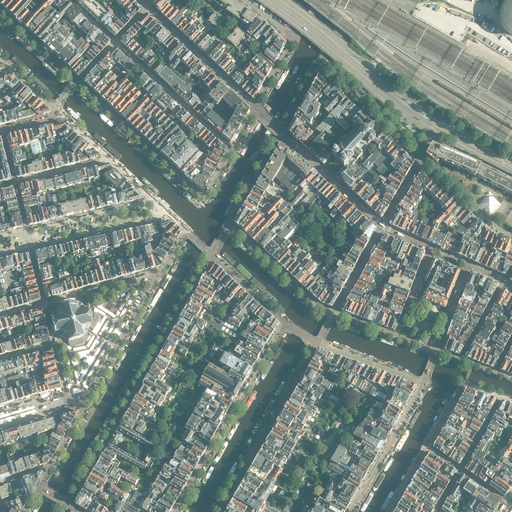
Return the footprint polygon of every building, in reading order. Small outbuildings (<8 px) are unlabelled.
[(8,11),(17,0),(10,0),(3,7),(8,11)] [(12,15),(23,3),(19,0),(17,0),(8,11),(12,15)] [(16,19),(29,4),(33,0),(25,0),(23,3),(12,15),(16,19)] [(37,16),(43,11),(45,12),(54,3),(51,1),(50,0),(46,0),(23,25),(28,30),(39,18),(37,16)] [(36,37),(56,15),(51,10),(55,6),(60,0),(55,0),(56,0),(54,3),(45,12),(39,18),(28,30),(32,33),(36,37)] [(34,9),(39,3),(36,0),(33,0),(29,4),(34,9)] [(60,11),(67,4),(63,0),(60,0),(55,6),(60,11)] [(107,13),(93,0),(83,0),(79,4),(80,5),(81,5),(82,6),(82,7),(84,9),(84,8),(86,10),(85,10),(87,12),(88,12),(89,13),(91,15),(93,16),(92,17),(94,19),(95,18),(96,20),(98,22),(99,22),(106,15),(107,13)] [(124,8),(131,1),(130,0),(114,0),(112,3),(121,12),(125,8),(124,8)] [(168,5),(172,0),(157,0),(153,5),(161,12),(168,5)] [(209,6),(203,2),(201,0),(197,0),(201,4),(207,8),(210,8),(209,6)] [(219,9),(225,0),(206,0),(211,3),(212,0),(213,0),(217,2),(214,5),(219,9)] [(231,18),(239,6),(240,5),(233,0),(225,0),(219,9),(220,12),(223,12),(225,9),(229,12),(227,14),(227,15),(228,18),(231,18)] [(140,10),(139,8),(131,1),(124,8),(125,8),(121,12),(120,13),(121,14),(124,16),(127,14),(127,13),(132,18),(140,10)] [(29,14),(34,9),(29,4),(16,19),(21,23),(29,14)] [(64,16),(71,8),(71,7),(67,4),(60,11),(56,15),(36,37),(40,41),(55,25),(61,18),(64,16)] [(241,31),(252,13),(249,11),(249,10),(248,10),(247,9),(245,8),(245,7),(241,4),(240,5),(239,6),(231,18),(236,21),(237,19),(239,20),(240,19),(241,20),(242,21),(240,23),(240,27),(238,29),(241,31)] [(168,19),(175,11),(168,5),(161,12),(164,16),(168,19)] [(172,23),(181,13),(179,11),(182,8),(179,6),(176,10),(175,11),(168,19),(172,23)] [(117,16),(108,7),(106,9),(109,12),(109,13),(110,12),(112,14),(112,15),(115,18),(117,16)] [(72,23),(80,15),(71,8),(64,16),(72,23)] [(180,31),(187,23),(189,21),(193,16),(198,11),(194,8),(185,17),(176,27),(180,31)] [(176,27),(185,17),(183,14),(184,13),(184,14),(187,11),(185,9),(181,13),(172,23),(176,27)] [(115,18),(112,15),(112,14),(110,12),(109,13),(109,12),(107,13),(106,15),(108,18),(109,18),(111,19),(112,21),(113,20),(115,18)] [(250,39),(265,23),(264,23),(265,23),(261,19),(257,23),(256,22),(259,18),(257,16),(257,17),(252,13),(241,31),(250,39)] [(129,21),(124,16),(121,14),(120,15),(122,17),(121,18),(127,24),(129,21)] [(140,29),(150,19),(145,14),(135,25),(140,29)] [(221,24),(224,22),(216,14),(214,16),(213,15),(209,19),(210,20),(208,22),(210,23),(205,29),(207,31),(210,28),(213,31),(216,28),(217,29),(219,27),(220,27),(222,25),(221,24)] [(79,29),(86,22),(80,15),(72,23),(70,26),(77,32),(79,29)] [(102,25),(108,18),(106,15),(99,22),(102,25)] [(189,38),(201,25),(203,22),(206,19),(202,15),(199,18),(199,19),(198,20),(184,34),(185,34),(187,37),(189,38)] [(184,34),(198,20),(193,16),(189,21),(191,23),(189,25),(187,23),(180,31),(184,34)] [(127,24),(121,18),(119,17),(117,20),(124,26),(127,24)] [(0,23),(6,30),(9,27),(0,18),(0,23)] [(105,28),(111,22),(109,21),(111,19),(109,18),(108,18),(102,25),(105,28)] [(124,26),(117,20),(115,18),(113,20),(112,22),(121,30),(124,26)] [(147,30),(154,22),(150,19),(140,29),(137,32),(134,35),(137,37),(145,28),(147,30)] [(65,65),(85,44),(86,42),(85,40),(78,34),(78,33),(77,32),(70,26),(66,22),(59,29),(44,45),(48,49),(56,56),(61,60),(61,61),(65,65)] [(86,35),(93,28),(86,22),(79,29),(86,35)] [(121,30),(112,22),(110,24),(112,27),(118,33),(121,30)] [(146,38),(148,36),(150,34),(158,26),(154,22),(147,30),(143,34),(145,35),(144,36),(146,38)] [(249,49),(250,47),(261,35),(267,41),(256,53),(259,55),(262,52),(266,48),(269,45),(272,42),(273,40),(275,38),(278,35),(265,23),(250,39),(239,50),(241,52),(243,55),(249,49)] [(118,33),(112,27),(110,24),(106,28),(115,37),(118,33)] [(44,45),(59,29),(55,25),(40,41),(44,45)] [(192,42),(193,42),(205,29),(201,25),(189,38),(189,39),(192,42)] [(148,44),(154,38),(162,30),(158,26),(150,34),(153,36),(151,38),(148,36),(146,38),(144,40),(148,44)] [(6,31),(14,38),(17,35),(9,28),(6,31)] [(86,42),(87,41),(97,31),(96,31),(93,28),(86,35),(87,37),(85,39),(86,40),(85,40),(86,42)] [(241,31),(238,29),(237,28),(234,31),(235,32),(231,36),(230,35),(227,39),(230,42),(232,44),(235,47),(238,49),(239,50),(250,39),(241,31)] [(198,48),(198,47),(211,34),(207,31),(205,29),(193,42),(198,48)] [(162,49),(172,39),(169,36),(168,37),(167,36),(168,35),(162,30),(154,38),(155,39),(153,42),(158,46),(160,43),(161,44),(159,46),(162,49)] [(93,43),(101,35),(97,31),(87,41),(89,43),(91,41),(93,43)] [(209,58),(222,44),(219,41),(217,44),(214,41),(212,44),(211,43),(209,41),(216,34),(213,31),(211,34),(198,47),(202,51),(207,55),(209,58)] [(100,44),(105,39),(101,35),(93,43),(91,45),(93,47),(95,49),(100,44)] [(286,43),(281,38),(278,35),(275,38),(284,47),(286,43)] [(129,41),(124,37),(124,36),(124,37),(123,37),(123,38),(122,38),(119,41),(124,46),(129,41)] [(17,40),(30,52),(30,53),(31,53),(32,53),(32,52),(33,52),(33,51),(33,50),(32,50),(20,38),(20,37),(19,37),(18,37),(18,38),(17,38),(17,39),(17,40)] [(284,47),(275,38),(273,40),(276,42),(274,44),(282,51),(284,47)] [(104,48),(109,43),(105,39),(100,44),(104,48)] [(161,55),(175,41),(172,39),(162,49),(159,46),(153,52),(143,63),(146,66),(154,58),(152,56),(153,55),(153,56),(155,54),(159,58),(161,55)] [(127,49),(133,42),(130,40),(129,41),(124,46),(127,49)] [(166,59),(170,54),(168,52),(170,50),(172,52),(179,45),(175,41),(161,55),(166,59)] [(132,53),(138,47),(136,45),(137,43),(135,42),(128,49),(132,53)] [(228,49),(230,47),(232,44),(230,42),(225,47),(222,44),(209,58),(215,63),(228,49)] [(282,51),(274,44),(272,42),(269,45),(280,55),(282,51)] [(87,50),(88,48),(89,47),(85,44),(65,65),(69,68),(83,54),(84,53),(85,51),(87,50)] [(99,53),(104,48),(100,44),(95,49),(99,53)] [(0,49),(9,58),(12,56),(2,46),(1,46),(0,45),(0,49)] [(175,56),(182,48),(179,45),(172,52),(170,54),(166,59),(169,62),(172,59),(175,56)] [(280,55),(269,45),(266,48),(268,50),(277,59),(280,55)] [(99,53),(95,49),(93,47),(92,48),(90,47),(89,47),(88,48),(90,50),(97,56),(99,53)] [(113,58),(119,52),(114,47),(108,53),(113,58)] [(136,57),(141,51),(138,48),(133,54),(136,57)] [(177,58),(185,51),(182,48),(175,56),(172,59),(173,60),(174,59),(175,61),(177,58)] [(140,60),(145,54),(143,52),(145,50),(143,49),(141,51),(136,57),(140,60)] [(218,66),(226,57),(228,55),(226,54),(229,51),(228,49),(215,63),(218,66)] [(224,71),(231,63),(234,60),(241,52),(239,50),(238,49),(235,53),(236,55),(233,59),(231,60),(230,61),(228,60),(231,57),(230,56),(227,59),(226,57),(218,66),(221,68),(224,71)] [(272,69),(258,56),(257,57),(249,49),(243,55),(244,55),(241,58),(244,60),(246,57),(252,63),(251,65),(266,79),(272,69)] [(97,56),(90,50),(89,51),(87,50),(85,51),(94,59),(97,56)] [(277,59),(268,50),(264,55),(275,64),(277,59)] [(35,51),(32,54),(41,63),(44,60),(35,51)] [(94,59),(85,51),(84,53),(86,54),(85,56),(86,57),(88,59),(91,62),(94,59)] [(143,63),(153,52),(151,51),(150,52),(150,53),(148,52),(148,53),(147,52),(145,54),(140,60),(143,63)] [(180,61),(188,53),(185,51),(177,58),(175,61),(169,67),(172,70),(180,61)] [(135,67),(126,58),(124,57),(119,52),(113,58),(110,60),(114,64),(116,62),(119,65),(121,67),(128,73),(135,67)] [(226,73),(237,62),(241,58),(244,55),(243,55),(241,52),(234,60),(235,61),(232,64),(231,63),(224,71),(226,73)] [(275,64),(264,55),(262,52),(259,55),(259,56),(258,56),(272,69),(275,64)] [(197,62),(194,59),(191,56),(188,53),(180,61),(189,70),(197,62)] [(82,64),(80,63),(86,57),(85,56),(83,54),(69,68),(75,74),(83,65),(82,64)] [(26,74),(29,70),(14,56),(11,60),(26,74)] [(114,64),(110,60),(106,56),(102,60),(111,68),(114,64)] [(149,69),(155,62),(157,60),(154,58),(146,66),(149,69)] [(111,68),(102,60),(97,66),(103,72),(105,70),(107,72),(111,68)] [(42,63),(42,64),(43,64),(43,65),(44,67),(46,68),(62,84),(65,81),(49,65),(47,64),(45,63),(45,62),(43,62),(42,62),(42,63)] [(163,69),(159,66),(155,62),(149,69),(153,72),(157,76),(163,69)] [(192,73),(200,65),(197,62),(189,70),(181,79),(184,81),(192,73)] [(229,76),(239,66),(236,64),(237,63),(237,62),(226,73),(229,76)] [(86,68),(83,65),(75,74),(78,76),(82,72),(83,72),(86,68)] [(198,72),(202,67),(200,65),(192,73),(197,78),(200,75),(198,72)] [(266,79),(251,65),(242,73),(246,76),(247,78),(251,74),(263,85),(266,79)] [(103,72),(97,66),(94,69),(98,73),(100,75),(102,73),(104,75),(105,74),(103,72)] [(232,79),(241,68),(239,66),(229,76),(232,79)] [(178,81),(164,68),(163,69),(157,76),(174,92),(184,81),(181,79),(178,81)] [(235,82),(242,74),(241,72),(243,70),(241,68),(232,79),(235,82)] [(276,84),(276,86),(275,87),(275,89),(276,90),(277,90),(278,89),(280,88),(281,87),(289,71),(289,70),(289,69),(289,68),(288,68),(287,68),(286,68),(285,69),(276,84)] [(93,78),(98,73),(94,69),(89,74),(93,78)] [(112,108),(131,87),(123,80),(122,81),(117,77),(115,79),(107,72),(105,74),(104,75),(102,77),(91,89),(100,96),(113,82),(117,86),(104,100),(112,108)] [(91,89),(102,77),(98,73),(93,78),(87,85),(91,89)] [(190,90),(198,83),(198,80),(197,78),(192,73),(184,81),(174,92),(182,99),(190,90)] [(205,84),(212,76),(208,73),(203,78),(201,80),(205,84)] [(238,85),(244,79),(246,76),(242,73),(242,74),(235,82),(238,85)] [(87,85),(93,78),(89,74),(83,81),(87,85)] [(263,85),(251,74),(247,78),(249,79),(250,81),(253,84),(255,85),(253,87),(256,90),(258,92),(263,85)] [(327,81),(324,78),(320,74),(317,79),(323,85),(327,81)] [(3,91),(14,79),(10,75),(0,77),(0,93),(2,93),(3,91)] [(143,87),(149,80),(143,75),(138,80),(137,81),(141,85),(143,87)] [(208,89),(216,80),(212,76),(205,84),(203,85),(208,89)] [(299,78),(298,79),(290,94),(294,96),(302,81),(303,80),(303,78),(303,76),(302,76),(301,76),(300,77),(299,78)] [(34,78),(33,79),(34,80),(35,81),(36,83),(48,94),(51,91),(39,80),(37,79),(36,78),(35,78),(34,78)] [(241,87),(249,79),(247,78),(245,80),(244,79),(238,85),(241,87)] [(7,103),(22,86),(14,79),(3,91),(2,93),(0,93),(0,111),(1,111),(9,109),(10,109),(12,107),(7,103)] [(244,90),(250,84),(248,83),(250,81),(249,79),(241,87),(244,90)] [(323,85),(317,79),(315,84),(322,90),(325,87),(323,85)] [(125,120),(142,101),(144,98),(145,98),(148,94),(148,95),(156,86),(149,80),(143,87),(139,90),(142,93),(140,95),(138,97),(141,100),(139,102),(137,102),(132,107),(131,105),(120,116),(125,120)] [(210,112),(229,92),(216,80),(208,89),(201,97),(205,101),(209,105),(206,108),(209,110),(210,112)] [(104,100),(117,86),(113,82),(100,96),(104,100)] [(247,93),(253,87),(255,85),(253,84),(251,86),(250,84),(244,90),(247,93)] [(322,90),(315,84),(312,88),(319,94),(322,91),(322,90)] [(327,98),(335,89),(331,85),(327,89),(321,97),(322,99),(325,96),(327,98)] [(17,109),(20,105),(23,102),(31,94),(22,86),(7,103),(12,107),(10,109),(9,109),(9,111),(14,110),(14,109),(17,109)] [(150,101),(160,90),(156,86),(148,95),(148,94),(145,98),(149,102),(150,101)] [(131,105),(138,97),(140,95),(131,87),(112,108),(120,116),(131,105)] [(251,96),(256,90),(253,87),(247,93),(250,96),(251,96)] [(321,97),(319,94),(312,88),(310,91),(316,97),(317,96),(319,98),(318,99),(319,100),(321,97)] [(324,110),(340,93),(335,89),(327,98),(320,106),(321,107),(324,110)] [(155,105),(165,94),(160,90),(150,101),(155,105)] [(191,108),(196,102),(199,99),(190,90),(182,99),(191,108)] [(316,97),(310,91),(308,95),(316,103),(319,100),(318,99),(316,97)] [(229,143),(245,115),(248,110),(229,92),(210,112),(208,114),(203,119),(229,143)] [(325,132),(327,134),(333,138),(336,135),(330,129),(335,124),(334,123),(333,123),(345,110),(346,111),(342,115),(354,125),(352,127),(353,127),(355,125),(357,123),(360,123),(362,125),(366,121),(367,120),(368,120),(368,119),(369,119),(369,118),(368,118),(367,118),(366,118),(361,113),(356,109),(356,108),(352,105),(353,105),(352,104),(348,108),(347,108),(351,104),(351,103),(340,93),(324,110),(328,113),(331,115),(319,128),(316,130),(322,135),(325,132)] [(25,109),(35,98),(31,94),(23,102),(26,104),(23,107),(20,105),(17,109),(14,109),(14,110),(14,111),(15,113),(21,111),(23,109),(25,109)] [(163,112),(173,102),(165,94),(155,105),(163,112)] [(311,126),(316,131),(316,130),(319,128),(314,123),(319,114),(318,113),(321,107),(320,106),(316,103),(308,95),(297,115),(306,122),(309,124),(311,126)] [(81,96),(80,97),(81,98),(81,99),(82,100),(83,101),(95,113),(98,110),(86,98),(84,97),(83,96),(81,96)] [(129,124),(148,103),(149,103),(144,98),(142,101),(125,120),(129,124)] [(32,110),(39,102),(36,99),(28,108),(29,110),(31,108),(32,110)] [(205,109),(202,107),(204,105),(206,108),(209,105),(205,101),(202,104),(195,111),(199,115),(205,109)] [(38,110),(43,106),(39,102),(32,110),(34,111),(31,114),(33,117),(34,115),(38,110)] [(171,112),(177,106),(173,102),(163,112),(166,115),(170,112),(171,112)] [(195,111),(202,104),(200,102),(199,103),(200,103),(198,105),(196,102),(191,108),(195,111)] [(137,131),(157,111),(148,103),(129,124),(137,131)] [(174,117),(181,110),(178,107),(171,114),(170,114),(168,115),(172,119),(174,117)] [(66,109),(66,110),(66,111),(67,112),(68,113),(80,125),(83,121),(71,110),(69,109),(68,109),(68,108),(66,108),(66,109)] [(208,114),(207,112),(209,110),(206,108),(205,109),(199,115),(203,119),(208,114)] [(189,117),(181,110),(174,117),(182,125),(189,117)] [(33,117),(31,114),(30,112),(29,111),(18,114),(18,112),(15,113),(17,121),(20,120),(24,119),(33,117)] [(146,139),(165,118),(157,111),(137,131),(146,139)] [(100,116),(110,126),(113,123),(103,114),(100,116)] [(306,122),(297,115),(296,114),(295,116),(296,116),(295,119),(304,125),(306,122)] [(185,128),(192,120),(189,117),(182,125),(180,128),(182,131),(185,128)] [(154,147),(173,126),(165,118),(146,139),(154,147)] [(349,126),(339,118),(336,122),(345,130),(349,126)] [(298,141),(307,130),(303,128),(304,125),(295,119),(288,131),(292,135),(298,141)] [(206,133),(202,129),(192,120),(185,128),(191,133),(190,134),(194,137),(198,141),(198,142),(200,139),(206,133)] [(371,145),(374,143),(380,136),(377,133),(377,132),(377,131),(377,130),(376,129),(375,129),(374,128),(374,125),(373,125),(372,124),(372,123),(370,123),(369,123),(369,124),(368,122),(367,121),(367,120),(367,121),(366,121),(362,125),(360,123),(357,123),(355,125),(353,127),(353,128),(354,128),(353,129),(353,131),(354,131),(346,139),(347,138),(346,137),(344,137),(339,142),(341,144),(340,145),(341,145),(332,155),(336,159),(335,159),(341,164),(345,167),(354,158),(355,157),(357,160),(360,157),(361,155),(362,154),(362,153),(363,152),(364,153),(371,145)] [(84,122),(81,126),(91,135),(94,132),(84,122)] [(63,130),(63,128),(64,128),(65,128),(66,127),(63,123),(53,126),(54,130),(58,129),(60,134),(63,130)] [(158,151),(178,130),(180,128),(175,124),(173,126),(154,147),(158,151)] [(112,129),(124,140),(128,137),(116,125),(112,129)] [(55,138),(52,126),(42,128),(46,145),(54,143),(54,138),(55,138)] [(303,145),(316,131),(311,126),(309,128),(307,130),(298,141),(300,143),(303,145)] [(61,142),(63,139),(61,137),(62,135),(65,137),(71,131),(70,130),(66,127),(65,128),(63,130),(60,134),(58,129),(54,130),(57,137),(56,139),(57,146),(61,142)] [(46,145),(42,128),(37,129),(40,139),(40,140),(44,156),(49,155),(46,145)] [(167,159),(184,140),(186,138),(178,130),(158,151),(167,159)] [(308,150),(319,138),(322,135),(316,130),(316,131),(303,145),(308,150)] [(44,157),(44,156),(40,140),(37,141),(35,141),(32,131),(27,132),(30,143),(29,143),(33,159),(44,157)] [(66,144),(75,135),(71,131),(65,137),(63,139),(61,142),(63,143),(64,142),(66,144)] [(29,144),(26,132),(21,133),(24,146),(29,144)] [(329,148),(322,141),(326,136),(327,134),(325,132),(322,135),(319,138),(308,150),(318,159),(328,149),(329,148)] [(24,146),(21,133),(15,134),(17,140),(18,147),(24,146)] [(206,145),(212,138),(206,133),(200,139),(206,145)] [(379,148),(388,138),(383,133),(380,136),(374,143),(379,148)] [(72,147),(79,139),(76,136),(77,135),(76,134),(75,135),(66,144),(65,146),(69,149),(70,147),(69,146),(70,144),(72,147)] [(12,141),(11,135),(7,136),(7,137),(9,145),(17,143),(16,140),(12,141)] [(179,170),(196,152),(192,148),(198,141),(194,137),(188,144),(184,140),(167,159),(179,171),(179,170)] [(206,151),(210,147),(215,141),(212,138),(206,145),(202,149),(200,148),(196,152),(201,155),(198,160),(197,160),(193,164),(198,167),(201,168),(212,174),(215,169),(220,159),(206,151)] [(377,170),(388,158),(398,148),(393,143),(388,138),(379,148),(367,160),(365,162),(362,165),(363,166),(368,170),(373,175),(378,180),(380,177),(382,175),(377,170)] [(73,155),(74,153),(77,150),(84,143),(79,139),(72,147),(71,149),(73,151),(71,153),(73,155)] [(127,143),(140,156),(142,157),(143,157),(144,157),(144,156),(144,155),(144,154),(143,153),(130,140),(129,140),(128,140),(127,141),(127,142),(127,143)] [(213,149),(218,143),(215,141),(210,147),(213,149)] [(323,164),(332,155),(341,145),(340,145),(335,141),(332,144),(335,147),(331,151),(328,149),(318,159),(323,164)] [(79,156),(82,153),(88,146),(84,143),(77,150),(79,152),(77,154),(79,156)] [(225,150),(218,143),(213,149),(223,154),(225,150)] [(105,147),(118,160),(122,157),(108,144),(105,147)] [(299,186),(313,170),(312,170),(310,168),(311,168),(293,152),(291,154),(288,152),(290,150),(289,150),(286,149),(280,145),(268,166),(267,166),(266,169),(264,173),(263,173),(262,176),(256,187),(274,197),(277,194),(279,196),(281,194),(279,192),(281,190),(272,182),(274,177),(292,193),(299,185),(299,186)] [(453,153),(448,151),(432,145),(426,155),(435,163),(436,163),(437,160),(443,162),(450,164),(456,167),(461,169),(464,170),(469,173),(476,175),(482,179),(489,181),(494,171),(487,168),(481,165),(476,163),(471,160),(466,158),(460,156),(453,153)] [(83,155),(92,150),(88,146),(82,153),(83,155)] [(213,149),(210,147),(206,151),(220,159),(223,154),(213,149)] [(401,166),(404,163),(405,162),(409,158),(403,153),(398,148),(388,158),(377,170),(382,175),(386,171),(391,176),(392,175),(395,172),(397,170),(399,168),(401,166)] [(183,174),(193,164),(197,160),(201,155),(196,152),(179,170),(183,174)] [(75,164),(73,156),(70,156),(69,154),(67,153),(66,153),(67,155),(69,165),(75,164)] [(100,158),(99,157),(96,154),(83,157),(83,155),(82,153),(79,156),(80,162),(100,158)] [(54,169),(52,157),(51,155),(46,156),(49,170),(54,169)] [(60,167),(57,155),(52,157),(54,169),(60,167)] [(25,165),(24,159),(26,158),(26,156),(21,157),(21,156),(20,157),(12,158),(13,164),(19,162),(20,166),(22,166),(25,165)] [(49,170),(46,156),(43,157),(44,159),(41,160),(41,162),(43,171),(49,170)] [(147,159),(154,167),(155,167),(156,168),(157,168),(158,168),(158,167),(158,166),(157,165),(157,164),(149,157),(147,159)] [(233,158),(232,159),(225,171),(229,174),(236,162),(237,160),(237,159),(237,158),(236,158),(236,157),(235,157),(234,157),(233,158)] [(414,163),(412,161),(411,159),(409,157),(409,158),(405,162),(412,166),(414,163)] [(350,169),(355,163),(357,160),(354,158),(345,167),(344,168),(344,167),(335,176),(339,179),(349,168),(350,169)] [(144,177),(126,161),(126,160),(125,160),(124,160),(123,160),(122,160),(122,161),(122,162),(122,163),(123,163),(141,180),(141,181),(142,181),(143,182),(144,182),(145,181),(145,180),(145,179),(145,178),(144,178),(144,177)] [(43,171),(41,162),(38,163),(37,161),(35,162),(35,163),(29,165),(31,174),(43,171)] [(257,164),(253,162),(248,171),(252,173),(257,164)] [(359,180),(366,172),(368,170),(363,166),(360,169),(355,163),(350,169),(349,168),(339,179),(350,189),(359,180)] [(103,170),(110,167),(107,164),(96,167),(97,173),(98,173),(103,170)] [(188,178),(194,171),(191,169),(193,167),(195,169),(198,167),(193,164),(183,174),(187,178),(188,178)] [(7,165),(2,167),(1,167),(2,170),(4,181),(9,180),(10,178),(7,165)] [(99,178),(102,176),(113,169),(110,167),(103,170),(98,173),(99,178)] [(192,182),(197,175),(199,172),(201,168),(198,167),(195,169),(194,171),(188,178),(192,182)] [(212,174),(201,168),(199,172),(201,174),(208,180),(212,174)] [(408,173),(399,168),(397,170),(400,172),(399,174),(405,177),(408,173)] [(124,180),(123,179),(121,178),(120,176),(119,176),(118,174),(117,174),(116,173),(115,172),(114,171),(113,169),(102,176),(116,189),(118,187),(117,187),(124,180)] [(158,171),(170,182),(172,180),(161,169),(160,169),(159,169),(158,169),(158,170),(158,171)] [(425,193),(436,182),(422,169),(410,190),(420,195),(423,190),(425,193)] [(89,184),(88,183),(85,170),(80,171),(82,182),(83,186),(87,185),(89,184)] [(304,190),(318,174),(313,171),(313,170),(299,186),(304,190)] [(501,188),(507,178),(500,175),(494,171),(489,181),(489,182),(489,181),(495,185),(501,188)] [(405,177),(399,174),(395,172),(392,175),(395,176),(394,178),(402,182),(405,177)] [(250,176),(246,173),(237,188),(241,191),(250,176)] [(202,192),(208,180),(201,174),(200,176),(198,176),(197,175),(192,182),(202,192)] [(317,198),(329,185),(318,174),(304,190),(302,191),(308,196),(300,204),(302,207),(306,203),(310,206),(317,198)] [(66,186),(63,176),(58,177),(60,187),(61,191),(67,189),(66,186)] [(227,178),(223,176),(214,193),(218,196),(227,178)] [(402,182),(394,178),(391,176),(390,179),(387,177),(384,181),(380,177),(378,180),(383,185),(387,180),(399,187),(402,182)] [(60,187),(58,177),(52,178),(55,188),(55,189),(60,187)] [(360,199),(374,184),(376,182),(371,177),(365,183),(355,194),(360,199)] [(55,188),(52,178),(49,179),(48,180),(47,180),(46,180),(43,180),(45,190),(55,188)] [(507,178),(501,188),(507,192),(511,194),(511,180),(511,181),(507,178)] [(119,192),(123,187),(124,186),(127,183),(124,180),(117,187),(118,187),(119,189),(117,191),(114,191),(115,195),(118,195),(117,191),(119,192)] [(355,194),(365,183),(362,180),(361,182),(359,180),(350,189),(355,194)] [(399,187),(387,180),(383,185),(387,187),(388,184),(391,186),(389,188),(397,192),(399,187)] [(145,184),(146,184),(158,196),(159,196),(160,197),(161,197),(162,197),(162,196),(162,195),(162,194),(161,194),(161,193),(149,182),(148,181),(147,181),(146,181),(146,182),(145,183),(145,184)] [(175,181),(172,184),(181,193),(184,189),(175,181)] [(435,202),(445,191),(436,182),(425,193),(429,196),(430,195),(433,197),(431,199),(435,202)] [(365,203),(375,193),(373,192),(378,187),(374,184),(360,199),(365,203)] [(93,199),(92,193),(89,194),(87,185),(83,186),(86,197),(86,198),(86,199),(89,211),(94,210),(92,200),(93,199)] [(320,201),(332,188),(329,185),(317,198),(320,201)] [(389,188),(387,187),(383,185),(380,187),(383,190),(385,188),(387,189),(385,192),(386,192),(394,197),(397,192),(389,188)] [(129,202),(126,191),(123,187),(119,192),(121,192),(121,194),(123,203),(129,202)] [(274,197),(256,187),(253,192),(270,201),(272,199),(274,197)] [(382,197),(384,195),(386,192),(385,192),(383,190),(380,187),(375,193),(365,203),(371,208),(379,199),(382,197)] [(15,198),(12,188),(3,190),(5,200),(15,198)] [(143,198),(140,194),(133,188),(126,191),(129,202),(133,201),(143,198)] [(327,200),(335,191),(332,188),(320,201),(318,203),(321,206),(323,204),(325,203),(323,201),(326,199),(327,200)] [(106,207),(104,195),(101,196),(99,189),(96,189),(97,192),(98,198),(101,208),(106,207)] [(420,202),(423,197),(420,195),(410,190),(403,203),(414,209),(416,210),(415,210),(416,210),(419,205),(417,204),(419,201),(420,202)] [(56,192),(51,193),(50,193),(56,219),(63,217),(59,204),(58,199),(63,198),(61,191),(56,192)] [(183,195),(196,207),(197,208),(198,208),(199,208),(200,208),(201,208),(201,207),(201,206),(201,205),(200,204),(200,203),(199,203),(187,192),(186,192),(186,191),(185,191),(184,192),(183,192),(183,193),(183,194),(183,195)] [(331,202),(338,194),(335,191),(327,200),(325,203),(323,204),(325,205),(329,201),(330,203),(331,202)] [(445,211),(455,200),(445,191),(435,202),(439,205),(440,204),(442,206),(441,208),(445,211)] [(111,196),(111,193),(110,192),(103,193),(104,195),(106,207),(114,205),(111,196)] [(270,201),(253,192),(250,197),(266,206),(268,204),(270,201)] [(260,246),(293,210),(292,208),(304,195),(301,192),(288,206),(284,202),(283,203),(269,219),(266,222),(252,238),(260,246)] [(391,202),(394,197),(386,192),(384,195),(386,196),(384,198),(391,202)] [(50,193),(43,195),(49,221),(50,221),(51,220),(52,220),(54,219),(55,219),(56,219),(50,193)] [(327,213),(327,212),(342,197),(338,194),(331,202),(332,204),(325,211),(327,213)] [(43,195),(38,196),(37,197),(38,201),(39,201),(40,201),(41,205),(42,209),(40,210),(39,205),(37,206),(41,223),(49,221),(43,195)] [(233,197),(232,199),(222,215),(226,217),(236,201),(237,199),(237,197),(237,196),(237,195),(236,195),(235,195),(234,196),(233,197)] [(266,206),(250,197),(249,196),(248,198),(249,198),(247,203),(255,207),(257,208),(261,211),(266,206)] [(330,216),(345,200),(342,197),(327,212),(329,214),(327,215),(326,214),(322,218),(325,221),(330,216)] [(391,202),(384,198),(382,197),(379,199),(382,202),(383,203),(389,206),(391,202)] [(490,216),(500,204),(493,197),(485,197),(478,205),(490,216)] [(17,205),(15,198),(5,200),(6,203),(6,202),(7,207),(17,205)] [(89,211),(86,199),(86,198),(73,201),(76,214),(89,211)] [(269,219),(283,203),(279,199),(272,207),(265,215),(269,219)] [(374,212),(382,202),(379,199),(371,208),(374,212)] [(343,215),(351,206),(348,203),(345,200),(330,216),(333,219),(337,215),(335,213),(338,210),(343,215)] [(440,224),(459,204),(455,200),(445,211),(447,213),(444,216),(442,214),(436,221),(439,224),(440,224)] [(41,205),(40,201),(39,201),(39,204),(38,204),(37,201),(35,202),(23,205),(24,209),(29,208),(33,207),(37,206),(39,205),(41,205)] [(76,214),(73,201),(59,204),(63,217),(76,214)] [(378,215),(383,207),(381,206),(383,203),(382,202),(374,212),(378,215)] [(261,211),(257,208),(255,212),(253,211),(255,207),(247,203),(244,208),(252,213),(257,216),(260,212),(264,216),(265,215),(272,207),(268,204),(266,206),(261,211)] [(414,209),(403,203),(400,208),(404,210),(408,212),(413,215),(415,210),(416,210),(414,209)] [(447,226),(463,208),(459,204),(440,224),(444,226),(446,225),(447,226)] [(12,229),(10,221),(7,222),(6,218),(5,218),(1,205),(0,205),(0,223),(0,225),(0,232),(2,232),(6,231),(9,230),(8,230),(12,229)] [(18,212),(17,208),(17,205),(7,207),(9,218),(19,215),(18,212)] [(41,223),(37,206),(33,207),(34,212),(35,212),(36,216),(34,217),(33,214),(33,213),(30,214),(30,215),(33,225),(37,224),(41,223)] [(343,222),(355,210),(351,206),(343,215),(335,223),(337,226),(342,221),(343,222)] [(382,217),(387,210),(383,207),(378,215),(381,218),(382,217)] [(239,227),(252,213),(244,208),(235,223),(239,227)] [(400,217),(404,210),(400,208),(396,215),(400,217)] [(463,208),(447,226),(446,227),(449,229),(457,233),(472,216),(470,214),(468,212),(463,208)] [(282,230),(297,213),(293,210),(260,246),(264,250),(277,236),(276,235),(276,234),(276,233),(276,232),(277,232),(277,231),(278,231),(278,230),(279,230),(280,230),(281,230),(282,230)] [(348,223),(358,212),(355,210),(343,222),(345,223),(346,222),(348,223)] [(400,229),(405,219),(402,218),(405,213),(407,214),(408,212),(404,210),(400,217),(401,217),(395,227),(400,229)] [(410,233),(418,215),(420,212),(416,210),(415,210),(413,215),(416,216),(415,218),(414,218),(412,223),(409,221),(405,231),(410,233)] [(247,234),(262,218),(264,216),(260,212),(257,216),(252,221),(253,222),(251,224),(250,223),(243,230),(247,234)] [(350,226),(361,215),(358,212),(348,223),(346,225),(347,225),(348,225),(350,226)] [(405,231),(409,221),(407,220),(409,217),(411,218),(413,215),(408,212),(407,214),(405,219),(400,229),(405,231)] [(251,224),(253,222),(252,221),(257,216),(252,213),(239,227),(243,230),(250,223),(251,224)] [(285,243),(287,241),(302,224),(296,218),(299,215),(297,213),(282,230),(277,236),(279,237),(280,239),(275,244),(267,253),(269,254),(281,240),(285,243)] [(395,227),(401,217),(400,217),(396,215),(395,214),(390,222),(391,222),(391,224),(391,225),(395,227)] [(22,226),(19,216),(19,215),(9,218),(10,221),(12,229),(21,227),(22,226)] [(355,227),(364,217),(361,215),(350,226),(351,228),(354,225),(355,227)] [(415,236),(423,218),(424,218),(418,215),(410,233),(415,236)] [(464,237),(476,220),(472,216),(457,233),(463,237),(464,237)] [(361,237),(363,235),(372,225),(368,221),(364,217),(355,227),(349,233),(355,238),(358,240),(361,237)] [(252,238),(266,222),(262,218),(247,234),(252,238)] [(420,238),(427,224),(428,221),(423,218),(415,236),(420,238)] [(431,243),(439,224),(436,221),(435,220),(432,226),(426,241),(431,243)] [(471,241),(480,224),(476,220),(464,237),(469,240),(471,241)] [(166,232),(172,225),(168,221),(160,223),(161,230),(163,229),(166,232)] [(426,241),(432,226),(427,224),(420,238),(426,241)] [(441,248),(448,233),(449,229),(446,227),(444,226),(440,224),(439,224),(431,243),(441,248)] [(475,243),(483,227),(480,224),(471,241),(475,243)] [(170,234),(176,228),(172,225),(166,232),(160,237),(163,239),(167,234),(169,236),(170,234)] [(369,240),(376,228),(372,225),(363,235),(364,236),(369,240)] [(153,241),(149,226),(138,229),(142,244),(153,241)] [(482,240),(487,230),(483,226),(483,227),(475,243),(480,245),(482,240)] [(176,238),(179,231),(176,228),(170,234),(176,238)] [(142,247),(142,244),(138,229),(132,230),(135,241),(137,249),(138,248),(142,247)] [(135,241),(132,230),(126,231),(129,247),(132,246),(131,242),(135,241)] [(485,248),(487,245),(491,234),(487,230),(482,240),(485,242),(483,247),(485,248)] [(445,249),(448,243),(446,242),(448,237),(450,238),(452,234),(448,233),(441,248),(445,249)] [(118,244),(116,234),(110,235),(113,248),(119,247),(118,244)] [(490,251),(491,249),(496,237),(491,234),(487,245),(489,246),(487,250),(490,251)] [(113,250),(113,248),(110,235),(104,236),(107,248),(107,249),(111,248),(111,250),(113,250)] [(387,244),(390,237),(386,235),(384,236),(381,241),(387,244)] [(107,248),(104,236),(96,238),(99,250),(101,250),(102,255),(106,254),(104,249),(107,248)] [(267,253),(275,244),(274,243),(279,237),(277,236),(264,250),(267,252),(267,253)] [(364,249),(355,244),(349,240),(350,239),(346,236),(335,248),(338,251),(344,245),(344,246),(345,245),(353,249),(361,254),(364,249)] [(369,240),(364,236),(362,238),(361,237),(358,240),(367,244),(369,240)] [(452,252),(457,242),(458,237),(457,238),(454,236),(452,240),(450,239),(450,238),(448,237),(446,242),(448,243),(445,249),(452,252)] [(235,242),(250,257),(251,257),(252,257),(253,256),(253,255),(253,254),(253,253),(239,239),(238,239),(237,238),(236,238),(235,237),(234,237),(234,238),(234,239),(234,240),(234,241),(235,241),(235,242)] [(290,252),(294,248),(295,249),(303,240),(299,237),(292,245),(288,250),(286,252),(277,262),(280,265),(291,254),(290,252)] [(390,249),(395,239),(390,237),(387,244),(385,248),(383,252),(386,254),(388,254),(389,253),(389,252),(386,250),(388,248),(390,249)] [(466,247),(463,246),(465,243),(468,244),(469,240),(464,237),(463,237),(461,241),(462,241),(461,244),(460,243),(456,254),(462,257),(466,247)] [(495,255),(502,240),(496,237),(491,249),(493,251),(492,254),(494,255),(495,255)] [(99,250),(96,238),(87,240),(90,249),(90,252),(92,258),(100,256),(99,250)] [(367,244),(358,240),(355,238),(354,239),(357,241),(355,244),(364,249),(367,244)] [(502,253),(507,242),(504,240),(504,239),(502,238),(502,240),(495,255),(498,257),(500,258),(501,255),(502,253)] [(172,244),(165,240),(163,239),(161,241),(157,239),(156,240),(155,241),(169,249),(172,244)] [(394,254),(399,241),(395,239),(390,249),(389,252),(389,253),(393,255),(394,254)] [(272,257),(285,243),(281,240),(269,254),(272,257)] [(467,259),(475,243),(471,241),(469,240),(468,244),(466,247),(462,257),(467,259)] [(85,250),(82,241),(77,243),(80,255),(86,254),(85,253),(85,250)] [(169,249),(155,241),(153,242),(149,244),(153,247),(154,247),(155,244),(158,246),(157,249),(167,254),(169,249)] [(286,252),(283,249),(285,247),(288,250),(292,245),(287,241),(285,243),(272,257),(277,262),(286,252)] [(397,260),(404,244),(399,241),(394,254),(397,255),(395,259),(397,260)] [(456,254),(460,243),(457,242),(452,252),(456,254)] [(505,260),(507,256),(508,252),(510,248),(511,243),(507,242),(502,253),(505,254),(504,256),(501,255),(500,258),(502,259),(504,260),(505,260)] [(478,249),(480,245),(475,243),(467,259),(473,261),(478,249)] [(167,254),(157,249),(156,248),(154,251),(152,250),(153,247),(149,244),(148,245),(150,252),(151,252),(154,254),(164,259),(167,254)] [(402,262),(409,246),(404,244),(397,260),(402,262)] [(154,268),(150,252),(148,245),(143,246),(143,247),(149,269),(154,268)] [(63,255),(61,246),(56,247),(51,248),(54,260),(64,258),(63,255)] [(406,267),(408,262),(414,248),(409,246),(402,262),(401,265),(406,267)] [(143,247),(142,247),(138,248),(144,270),(149,269),(143,247)] [(174,273),(174,272),(187,250),(187,249),(187,248),(186,247),(185,247),(184,248),(183,248),(171,271),(171,272),(171,273),(172,273),(173,273),(174,273)] [(323,269),(319,266),(321,263),(319,261),(322,257),(320,256),(325,251),(321,247),(312,257),(307,253),(289,273),(305,288),(317,276),(315,274),(317,273),(318,274),(323,269)] [(478,264),(485,248),(483,247),(481,251),(478,249),(473,261),(478,264)] [(54,260),(51,248),(46,250),(49,262),(55,261),(54,260)] [(138,248),(137,249),(130,251),(136,273),(144,270),(138,248)] [(285,269),(293,261),(291,259),(293,257),(295,259),(302,251),(298,248),(281,266),(285,269)] [(413,264),(416,259),(419,250),(414,248),(408,262),(413,264)] [(483,266),(489,253),(490,251),(487,250),(485,248),(478,264),(483,266)] [(289,273),(307,253),(308,253),(304,249),(302,251),(295,259),(293,261),(285,269),(289,273)] [(361,254),(353,249),(351,252),(347,249),(346,251),(349,254),(359,259),(361,254)] [(49,262),(46,250),(40,251),(43,264),(49,262)] [(386,254),(383,252),(376,250),(373,255),(388,260),(389,257),(385,256),(386,254)] [(421,261),(424,253),(423,252),(419,250),(416,259),(421,261)] [(43,264),(40,251),(35,252),(35,254),(38,265),(43,264)] [(136,273),(130,251),(124,252),(126,258),(128,257),(130,261),(127,262),(127,263),(128,264),(130,274),(132,274),(136,273)] [(105,282),(102,272),(101,270),(100,265),(98,260),(101,259),(100,256),(92,258),(90,252),(85,253),(86,254),(88,263),(89,262),(90,266),(91,268),(93,268),(95,267),(97,271),(100,283),(105,282)] [(220,255),(229,263),(230,264),(231,265),(232,265),(233,265),(234,264),(234,263),(233,263),(233,262),(232,261),(222,252),(220,255)] [(359,259),(349,254),(348,256),(344,254),(344,255),(339,252),(337,254),(347,259),(356,264),(359,259)] [(488,268),(492,258),(494,255),(492,254),(489,253),(483,266),(488,268)] [(160,266),(164,259),(154,254),(153,255),(154,257),(153,258),(155,267),(160,266)] [(24,264),(22,255),(17,257),(18,264),(21,263),(22,268),(25,267),(24,264)] [(384,264),(385,262),(389,263),(388,266),(393,268),(396,270),(399,264),(388,260),(373,255),(371,260),(385,265),(385,264),(384,264)] [(492,269),(498,257),(495,255),(493,259),(492,258),(488,268),(492,269)] [(252,260),(264,271),(268,267),(256,256),(252,260)] [(20,272),(19,269),(18,264),(17,257),(11,258),(14,269),(17,269),(17,272),(19,272),(19,273),(20,272)] [(120,266),(119,261),(118,257),(114,258),(116,262),(117,266),(115,267),(118,278),(123,276),(120,268),(120,266)] [(496,271),(500,262),(502,259),(500,258),(498,257),(492,269),(496,271)] [(18,288),(17,283),(16,278),(15,274),(14,269),(11,258),(0,260),(0,261),(7,291),(7,292),(10,291),(18,288)] [(448,301),(450,295),(452,292),(453,288),(453,287),(454,286),(454,285),(455,285),(454,285),(457,278),(461,270),(460,270),(457,269),(456,268),(439,260),(438,260),(434,259),(434,258),(424,281),(429,283),(425,291),(425,292),(448,301)] [(353,269),(356,264),(347,259),(344,264),(353,269)] [(118,278),(115,267),(113,260),(111,260),(112,264),(109,265),(113,279),(118,278)] [(385,265),(371,260),(368,265),(379,269),(380,267),(386,269),(387,266),(385,265)] [(501,273),(504,264),(506,260),(505,260),(504,260),(503,263),(500,262),(496,271),(501,273)] [(56,266),(55,261),(49,262),(43,264),(38,265),(39,270),(56,266)] [(108,280),(106,271),(105,268),(104,264),(103,261),(102,261),(102,265),(100,265),(101,270),(103,269),(104,271),(102,272),(105,282),(108,280)] [(113,279),(109,265),(108,261),(106,261),(107,263),(104,264),(105,268),(108,268),(108,270),(106,271),(108,280),(113,279)] [(353,269),(344,264),(339,262),(336,266),(350,274),(353,269)] [(419,266),(413,264),(408,262),(406,267),(417,271),(419,266)] [(212,276),(218,267),(213,263),(209,269),(208,269),(206,272),(207,273),(212,276)] [(336,266),(334,265),(329,263),(326,266),(326,267),(348,279),(350,274),(336,266)] [(249,280),(253,276),(239,264),(236,268),(249,280)] [(505,275),(510,267),(504,264),(501,273),(505,275)] [(378,273),(379,269),(368,265),(365,270),(379,275),(379,274),(378,273)] [(406,267),(401,265),(400,265),(398,270),(401,272),(402,270),(406,271),(405,273),(415,277),(417,271),(406,267)] [(58,278),(57,273),(57,272),(56,266),(39,270),(42,282),(53,279),(58,278)] [(95,284),(91,268),(90,266),(88,267),(87,266),(86,266),(87,267),(84,268),(86,273),(87,275),(90,286),(95,284)] [(197,268),(193,266),(187,277),(187,278),(187,279),(188,279),(189,279),(190,279),(191,279),(197,268)] [(218,281),(225,274),(218,267),(212,276),(209,279),(213,281),(214,279),(212,277),(212,276),(218,281)] [(95,284),(100,283),(97,271),(94,272),(93,268),(91,268),(95,284)] [(347,280),(336,274),(335,275),(331,273),(332,271),(325,268),(322,272),(326,274),(329,276),(345,284),(347,280)] [(413,282),(415,277),(405,273),(401,272),(398,270),(396,270),(393,268),(392,271),(396,273),(397,272),(396,276),(400,277),(401,274),(404,275),(402,278),(413,282)] [(74,290),(71,280),(68,269),(62,270),(62,271),(68,292),(74,290)] [(34,278),(32,270),(20,273),(21,277),(16,278),(17,283),(34,278)] [(90,286),(87,275),(84,276),(83,270),(80,271),(81,275),(84,287),(90,286)] [(270,270),(269,270),(269,271),(269,272),(270,273),(271,274),(280,283),(282,280),(273,272),(272,271),(271,270),(270,270)] [(68,292),(62,271),(57,273),(58,278),(59,281),(62,281),(63,284),(60,285),(61,286),(63,294),(68,292)] [(373,279),(375,275),(364,271),(362,275),(373,279)] [(310,292),(317,285),(314,283),(319,278),(321,279),(322,278),(326,274),(322,272),(306,289),(310,292)] [(160,287),(164,289),(172,276),(167,273),(160,287)] [(472,287),(477,275),(472,273),(471,273),(470,278),(468,277),(467,280),(469,281),(467,285),(472,287)] [(222,285),(229,277),(225,274),(218,281),(217,283),(219,285),(220,283),(222,285)] [(367,284),(367,283),(371,284),(373,279),(362,275),(359,280),(356,285),(364,288),(365,288),(374,291),(375,288),(369,285),(367,284)] [(409,293),(413,282),(402,278),(400,277),(396,276),(395,275),(393,280),(390,279),(388,285),(392,287),(397,289),(409,293)] [(483,290),(487,280),(482,277),(477,275),(472,287),(477,289),(478,288),(483,290)] [(213,281),(209,279),(205,276),(202,281),(210,286),(212,284),(214,285),(212,287),(217,290),(221,286),(219,285),(217,283),(213,281)] [(345,284),(329,276),(328,279),(334,282),(332,284),(333,284),(342,289),(345,284)] [(231,292),(237,285),(229,277),(222,285),(221,286),(217,290),(219,292),(223,288),(225,290),(223,292),(227,295),(230,291),(231,292)] [(35,284),(34,278),(17,283),(18,288),(20,288),(22,287),(21,284),(25,283),(26,286),(35,284)] [(250,282),(261,291),(263,288),(253,278),(250,282)] [(320,287),(318,286),(321,283),(323,284),(326,280),(322,278),(321,279),(317,285),(310,292),(313,296),(320,287)] [(190,282),(185,280),(176,296),(180,299),(190,282)] [(290,294),(293,290),(283,280),(279,284),(290,294)] [(323,290),(322,289),(324,285),(326,287),(329,282),(326,280),(323,284),(320,287),(313,296),(317,299),(323,290)] [(496,290),(498,286),(498,285),(498,284),(487,280),(483,290),(482,292),(492,296),(496,290)] [(217,290),(212,287),(210,286),(202,281),(201,281),(201,282),(202,282),(199,286),(208,291),(209,288),(213,290),(211,293),(214,294),(217,290)] [(323,290),(317,299),(321,303),(327,294),(328,291),(330,289),(333,284),(332,284),(329,282),(326,287),(323,290)] [(63,294),(61,286),(56,288),(55,284),(48,286),(51,297),(63,294)] [(342,289),(333,284),(330,289),(334,291),(339,294),(342,289)] [(407,298),(409,293),(397,289),(396,292),(391,290),(392,287),(388,285),(385,284),(383,289),(407,298)] [(228,303),(241,288),(237,285),(231,292),(230,293),(232,295),(230,298),(228,296),(224,300),(228,303)] [(363,290),(364,288),(356,285),(354,290),(361,293),(364,294),(365,291),(363,290)] [(477,289),(472,287),(467,285),(465,290),(476,294),(477,289)] [(51,297),(48,286),(43,287),(46,299),(51,297)] [(211,293),(208,291),(199,286),(197,291),(212,300),(211,300),(221,305),(218,310),(220,311),(222,312),(224,308),(225,309),(229,303),(228,303),(224,300),(219,297),(214,294),(211,293)] [(24,305),(22,296),(22,295),(18,296),(17,292),(19,292),(20,292),(21,292),(20,288),(18,288),(10,291),(10,294),(13,294),(14,297),(12,298),(14,308),(24,305)] [(150,306),(153,308),(163,291),(160,289),(150,306)] [(240,302),(247,294),(242,289),(235,297),(240,302)] [(327,305),(332,295),(334,291),(330,289),(328,291),(331,293),(329,295),(327,294),(321,303),(327,305)] [(405,304),(407,298),(383,289),(381,294),(385,296),(386,292),(394,295),(393,299),(405,304)] [(504,300),(508,293),(504,289),(500,296),(499,295),(499,297),(504,300)] [(365,295),(363,295),(353,290),(350,295),(359,298),(362,300),(363,300),(365,295)] [(479,295),(476,294),(465,290),(463,295),(473,299),(474,295),(475,295),(475,296),(478,297),(477,300),(478,298),(479,295)] [(212,300),(197,291),(194,296),(203,301),(205,298),(207,300),(206,303),(209,305),(211,300),(212,300)] [(264,293),(264,294),(274,303),(275,303),(277,301),(277,300),(267,291),(266,291),(264,293)] [(292,295),(304,306),(305,307),(306,307),(307,308),(308,308),(308,307),(309,307),(309,306),(308,305),(308,304),(306,303),(295,292),(292,295)] [(448,301),(425,292),(422,298),(444,308),(445,308),(446,306),(447,303),(448,301)] [(506,308),(511,297),(508,293),(504,300),(499,297),(496,304),(502,307),(503,306),(506,308)] [(242,317),(255,302),(247,294),(240,302),(232,311),(235,313),(231,319),(229,318),(228,322),(229,322),(229,323),(239,328),(244,318),(242,317)] [(379,300),(383,301),(391,305),(403,309),(405,304),(393,299),(385,296),(381,294),(379,298),(379,300)] [(332,307),(337,298),(332,295),(327,305),(332,307)] [(366,307),(364,306),(359,317),(363,319),(370,303),(370,302),(371,297),(365,295),(363,300),(366,301),(368,302),(366,307)] [(471,302),(473,299),(463,295),(461,300),(473,305),(474,302),(472,302),(472,303),(471,302)] [(0,311),(9,309),(6,300),(5,296),(0,297),(0,311)] [(210,311),(213,307),(209,305),(206,303),(205,303),(204,305),(201,303),(203,301),(194,296),(191,300),(210,311)] [(372,309),(369,308),(370,305),(373,306),(374,304),(376,305),(379,300),(379,298),(377,297),(377,299),(372,297),(371,297),(370,302),(370,303),(363,319),(368,320),(372,309)] [(14,308),(12,298),(6,300),(9,309),(14,308)] [(355,316),(359,307),(357,306),(358,303),(361,304),(362,300),(359,298),(357,302),(350,314),(355,316)] [(487,306),(488,303),(478,298),(477,300),(474,305),(485,309),(487,306)] [(168,310),(173,313),(179,301),(174,299),(168,310)] [(239,328),(229,323),(225,321),(225,320),(210,311),(191,300),(188,307),(185,311),(209,324),(238,341),(246,346),(249,341),(263,349),(266,344),(245,332),(239,328)] [(350,314),(357,302),(352,300),(350,304),(346,312),(350,314)] [(359,317),(364,306),(366,301),(363,300),(362,300),(361,304),(359,307),(355,316),(359,317)] [(384,326),(390,310),(389,310),(389,309),(388,309),(387,307),(381,305),(383,301),(379,300),(376,305),(380,306),(385,308),(383,313),(382,315),(378,324),(384,326)] [(473,305),(461,300),(459,305),(468,309),(469,307),(472,308),(473,307),(474,305),(473,305)] [(79,326),(90,324),(87,309),(76,312),(73,301),(59,304),(62,315),(50,318),(54,333),(65,330),(69,345),(71,347),(84,344),(82,338),(79,326)] [(90,324),(91,322),(93,320),(96,314),(91,312),(92,311),(92,310),(86,306),(85,306),(84,307),(73,301),(76,312),(87,309),(90,324)] [(260,306),(255,302),(242,317),(244,318),(247,320),(253,313),(260,306)] [(346,313),(346,312),(350,304),(346,302),(344,307),(343,306),(340,311),(346,313)] [(278,305),(278,306),(279,307),(279,308),(280,308),(290,318),(291,318),(292,318),(293,317),(294,316),(294,315),(293,315),(293,314),(283,305),(283,304),(282,304),(281,304),(280,303),(279,303),(278,304),(278,305)] [(62,315),(59,304),(54,305),(49,313),(50,318),(62,315)] [(373,322),(377,313),(374,312),(375,309),(378,311),(380,306),(376,305),(374,304),(373,306),(372,309),(368,320),(373,322)] [(506,309),(502,307),(496,304),(493,308),(501,312),(500,313),(503,314),(504,312),(506,309)] [(401,314),(403,309),(391,305),(389,309),(389,310),(390,310),(395,312),(401,314)] [(468,315),(469,313),(470,312),(470,310),(468,309),(459,305),(457,311),(468,315)] [(257,317),(264,310),(260,306),(253,313),(257,317)] [(382,315),(379,314),(380,311),(383,313),(385,308),(380,306),(378,311),(377,313),(373,322),(378,324),(382,315)] [(141,322),(142,323),(143,323),(144,323),(150,312),(151,311),(151,310),(151,309),(150,308),(149,308),(149,309),(148,309),(148,310),(147,310),(141,321),(141,322)] [(42,315),(41,309),(32,312),(33,317),(42,315)] [(508,317),(506,316),(503,314),(500,313),(499,313),(493,309),(490,314),(499,318),(500,319),(500,318),(503,320),(511,326),(511,320),(510,320),(511,319),(510,319),(508,317)] [(257,325),(268,313),(264,310),(257,317),(260,319),(257,321),(255,319),(252,322),(257,325)] [(392,320),(394,316),(395,312),(390,310),(384,326),(389,328),(392,320)] [(209,324),(185,311),(183,315),(193,320),(194,318),(196,320),(195,321),(205,327),(206,325),(208,325),(209,324)] [(471,316),(468,315),(457,311),(455,316),(467,321),(470,322),(471,319),(470,318),(471,316)] [(265,322),(271,316),(268,313),(257,325),(261,327),(262,325),(260,323),(262,321),(265,323),(265,322)] [(499,318),(490,314),(487,318),(494,322),(496,323),(499,318)] [(206,327),(205,327),(195,321),(194,323),(192,322),(193,320),(183,315),(181,318),(198,328),(202,330),(200,335),(202,336),(206,327)] [(21,324),(18,316),(9,318),(12,328),(21,326),(21,324)] [(269,327),(275,319),(271,316),(265,322),(267,323),(266,326),(269,327)] [(465,326),(467,321),(455,316),(453,322),(465,326)] [(476,324),(479,319),(471,316),(470,318),(471,319),(470,322),(476,324)] [(198,328),(181,318),(179,323),(188,328),(190,326),(192,327),(190,329),(191,330),(196,332),(198,328)] [(494,322),(487,318),(485,322),(494,327),(495,324),(493,323),(494,322)] [(9,331),(6,319),(0,321),(3,330),(6,329),(7,332),(4,333),(5,337),(9,336),(11,335),(9,331)] [(274,330),(278,324),(279,322),(275,319),(269,327),(274,330)] [(45,326),(44,324),(43,320),(35,323),(34,323),(35,329),(45,326)] [(397,326),(399,322),(398,322),(392,320),(389,328),(394,331),(395,328),(397,329),(397,327),(396,327),(396,326),(397,326)] [(511,326),(503,320),(498,328),(501,329),(511,336),(511,333),(511,326)] [(473,330),(476,325),(476,324),(470,322),(467,321),(465,326),(466,327),(473,330)] [(88,337),(84,334),(88,327),(93,330),(96,325),(91,322),(90,324),(79,326),(82,338),(84,344),(88,337)] [(272,335),(260,328),(261,327),(257,325),(252,322),(248,328),(253,330),(255,328),(256,328),(256,327),(258,328),(256,332),(269,339),(272,335)] [(338,324),(338,325),(339,326),(340,326),(341,327),(358,333),(359,329),(343,323),(341,322),(340,322),(339,322),(338,323),(338,324)] [(465,326),(453,322),(451,327),(461,331),(461,329),(465,331),(466,327),(465,326)] [(486,342),(494,328),(494,327),(485,322),(477,336),(486,342)] [(187,331),(188,328),(179,323),(176,327),(193,337),(196,332),(191,330),(190,331),(189,331),(188,331),(187,331)] [(129,342),(129,343),(129,344),(130,343),(131,343),(132,342),(133,341),(141,327),(141,326),(141,325),(140,325),(139,324),(138,324),(138,325),(137,325),(130,339),(129,339),(129,340),(129,341),(129,342)] [(269,327),(266,326),(263,324),(262,325),(261,327),(260,328),(272,335),(274,330),(269,327)] [(162,330),(157,327),(150,341),(154,343),(162,330)] [(197,339),(193,337),(176,327),(174,331),(183,337),(185,334),(187,336),(186,338),(192,341),(193,339),(196,340),(197,339)] [(464,332),(461,331),(451,327),(448,332),(449,332),(459,336),(461,337),(461,335),(463,336),(464,332)] [(256,332),(253,330),(248,328),(245,332),(266,344),(269,339),(256,332)] [(511,336),(501,329),(500,331),(497,330),(496,332),(508,340),(511,336)] [(65,330),(54,333),(68,341),(65,330)] [(46,331),(36,334),(29,336),(30,337),(31,341),(47,336),(46,331)] [(193,342),(192,341),(186,338),(183,337),(174,331),(171,336),(191,347),(191,345),(190,345),(191,343),(192,343),(193,342)] [(459,336),(449,332),(447,336),(453,338),(458,340),(459,336)] [(508,340),(496,332),(494,336),(506,344),(508,340)] [(23,348),(20,337),(19,333),(14,334),(18,350),(23,348)] [(18,350),(14,334),(11,335),(9,336),(10,342),(10,341),(11,342),(13,351),(18,350)] [(28,347),(25,336),(25,335),(20,337),(23,348),(28,347)] [(284,336),(273,356),(273,357),(274,358),(275,358),(276,358),(277,358),(288,337),(288,336),(288,335),(287,335),(286,335),(285,335),(284,335),(284,336)] [(49,341),(47,336),(31,341),(32,346),(40,344),(49,341)] [(191,347),(171,336),(169,340),(168,339),(167,341),(168,341),(168,342),(181,349),(179,351),(178,353),(185,357),(191,347)] [(448,351),(453,338),(447,336),(444,346),(443,349),(448,351)] [(489,344),(486,342),(477,336),(475,341),(486,349),(489,344)] [(506,344),(494,336),(492,340),(504,348),(506,344)] [(396,347),(397,343),(380,337),(379,341),(396,347)] [(453,353),(456,344),(463,347),(466,343),(458,340),(453,338),(448,351),(453,353)] [(261,354),(246,346),(238,341),(236,346),(238,347),(235,352),(255,364),(261,354)] [(263,349),(249,341),(246,346),(261,354),(263,349)] [(486,349),(475,341),(472,346),(478,349),(481,351),(484,353),(488,355),(488,353),(492,348),(489,346),(487,349),(486,349)] [(13,351),(11,342),(1,345),(4,354),(13,351)] [(172,356),(175,351),(177,348),(177,349),(177,350),(179,351),(181,349),(168,342),(160,355),(175,364),(178,359),(178,358),(176,357),(175,357),(172,356)] [(255,364),(235,352),(221,344),(218,342),(217,344),(215,347),(252,369),(252,368),(253,369),(254,367),(253,367),(255,364)] [(139,359),(144,362),(153,346),(149,343),(139,359)] [(459,355),(462,349),(463,347),(456,344),(453,353),(459,355)] [(503,349),(497,344),(496,346),(494,345),(492,347),(501,353),(503,349)] [(471,359),(474,352),(476,353),(478,349),(472,346),(471,345),(469,349),(470,349),(469,350),(469,349),(464,357),(471,359)] [(115,366),(116,367),(116,368),(117,368),(118,368),(119,368),(120,368),(120,367),(128,352),(129,351),(129,350),(129,349),(129,348),(129,347),(129,346),(127,347),(126,347),(125,348),(124,349),(124,350),(116,365),(115,366)] [(214,348),(212,353),(209,357),(219,363),(246,378),(252,369),(215,347),(214,348)] [(501,354),(495,351),(492,348),(488,353),(491,354),(493,356),(494,355),(499,358),(501,354)] [(52,354),(51,349),(37,353),(39,358),(52,354)] [(476,361),(481,351),(478,349),(476,353),(474,352),(471,359),(476,361)] [(325,360),(329,353),(320,350),(319,350),(316,354),(325,360)] [(54,365),(52,354),(39,358),(37,353),(29,355),(33,371),(54,365)] [(291,366),(290,367),(290,368),(291,369),(292,369),(293,369),(294,368),(295,367),(302,355),(298,353),(291,365),(291,366)] [(323,365),(325,362),(328,364),(334,355),(329,353),(325,360),(324,361),(322,365),(320,364),(321,362),(314,358),(312,362),(325,369),(326,367),(323,365)] [(489,366),(492,358),(490,357),(491,354),(488,353),(488,355),(484,364),(489,366)] [(198,376),(206,361),(209,357),(205,355),(203,354),(192,373),(198,376)] [(33,371),(29,355),(24,357),(27,367),(30,367),(31,371),(33,371)] [(175,364),(160,355),(157,360),(179,373),(180,371),(176,368),(178,365),(175,364)] [(332,367),(338,357),(334,355),(328,364),(326,367),(325,369),(330,372),(331,369),(329,368),(331,366),(332,367)] [(496,363),(497,361),(499,358),(494,355),(493,356),(492,358),(489,366),(493,368),(495,364),(496,365),(497,363),(496,363)] [(27,367),(24,357),(19,358),(23,369),(24,368),(26,373),(29,372),(27,367)] [(335,375),(343,359),(338,357),(332,367),(331,369),(330,372),(329,374),(330,374),(330,373),(334,376),(333,377),(336,378),(337,376),(335,375)] [(19,399),(31,396),(38,394),(36,388),(34,382),(33,377),(31,371),(29,372),(26,373),(24,373),(23,369),(19,358),(14,360),(16,369),(11,371),(6,372),(8,378),(7,378),(8,382),(9,385),(15,384),(17,389),(19,399)] [(342,373),(349,361),(343,359),(335,375),(337,376),(336,378),(335,379),(339,381),(340,378),(342,373)] [(132,371),(137,374),(144,363),(139,360),(132,371)] [(179,373),(157,360),(155,365),(154,365),(169,373),(177,378),(179,376),(180,377),(182,374),(179,373)] [(266,378),(275,362),(275,361),(274,361),(273,360),(272,360),(272,361),(271,361),(263,376),(263,377),(263,378),(264,378),(265,378),(266,378)] [(9,361),(4,363),(0,363),(0,371),(1,374),(6,372),(11,371),(9,361)] [(347,377),(354,363),(349,361),(342,373),(345,374),(344,375),(347,377)] [(325,369),(312,362),(310,365),(323,373),(325,369)] [(509,365),(504,362),(499,370),(505,372),(509,365)] [(246,378),(219,363),(218,364),(223,367),(221,370),(243,383),(246,378)] [(349,383),(359,365),(354,363),(347,377),(345,380),(348,382),(347,384),(348,385),(349,383)] [(243,383),(221,370),(210,364),(202,379),(203,379),(212,384),(215,386),(235,398),(237,394),(238,394),(241,387),(243,383)] [(38,375),(37,371),(39,371),(39,372),(45,370),(46,373),(56,371),(54,365),(33,371),(31,371),(33,377),(38,375)] [(169,373),(154,365),(151,370),(152,370),(161,375),(163,377),(164,377),(167,373),(169,374),(169,373)] [(323,373),(310,365),(308,369),(320,376),(323,373)] [(360,376),(365,367),(359,365),(349,383),(354,386),(359,378),(360,376)] [(365,379),(366,377),(371,369),(365,367),(360,376),(363,378),(365,379)] [(332,385),(323,380),(324,378),(320,376),(308,369),(304,376),(329,391),(331,390),(332,388),(332,385)] [(371,380),(376,371),(371,369),(366,377),(371,380)] [(159,377),(161,375),(152,370),(149,375),(158,379),(164,382),(166,378),(164,377),(163,377),(162,379),(159,377)] [(34,382),(44,380),(46,379),(57,376),(56,371),(46,373),(42,374),(43,378),(39,379),(38,375),(33,377),(34,382)] [(384,388),(391,376),(387,374),(381,372),(376,371),(371,380),(369,384),(381,391),(383,388),(384,388)] [(107,381),(110,384),(115,374),(112,372),(107,381)] [(171,388),(163,383),(158,380),(149,375),(146,380),(168,392),(171,388)] [(387,391),(395,377),(395,376),(394,375),(393,376),(391,376),(384,388),(384,389),(387,391)] [(36,388),(40,387),(43,386),(47,385),(58,382),(57,376),(46,379),(47,383),(45,383),(44,380),(34,382),(36,388)] [(321,396),(323,392),(327,394),(324,398),(342,408),(344,404),(346,401),(329,391),(304,376),(299,384),(297,388),(307,393),(308,392),(310,393),(310,395),(315,398),(317,394),(321,396)] [(393,387),(396,383),(398,378),(395,377),(387,391),(391,392),(393,387)] [(392,397),(381,391),(369,384),(365,382),(362,380),(359,378),(354,386),(358,388),(359,389),(361,385),(370,390),(368,394),(379,400),(401,413),(406,405),(392,397)] [(235,398),(215,386),(214,389),(213,388),(212,389),(210,387),(212,384),(203,379),(200,384),(208,389),(207,389),(232,403),(235,398)] [(8,403),(3,384),(2,380),(0,380),(0,392),(3,404),(8,403)] [(121,394),(125,396),(133,382),(129,380),(121,394)] [(164,410),(172,394),(168,392),(146,380),(138,395),(155,405),(164,410)] [(282,381),(274,396),(274,397),(275,397),(276,397),(277,397),(285,383),(285,382),(285,381),(284,381),(283,381),(282,381)] [(19,399),(17,389),(10,391),(10,390),(9,387),(9,385),(8,382),(3,384),(8,403),(13,401),(14,401),(19,399)] [(60,388),(59,384),(58,382),(47,385),(48,391),(60,388)] [(393,387),(397,389),(410,397),(413,392),(414,392),(418,385),(411,382),(411,383),(406,382),(403,387),(400,385),(396,383),(393,387)] [(96,403),(96,404),(97,404),(97,405),(97,406),(98,405),(99,405),(100,404),(101,404),(101,403),(108,389),(109,389),(109,388),(108,388),(108,387),(107,386),(106,386),(105,386),(104,386),(104,387),(97,400),(97,401),(96,402),(96,403)] [(474,397),(476,392),(474,391),(474,390),(466,387),(466,388),(467,388),(464,394),(474,397)] [(309,396),(306,395),(307,393),(297,388),(295,391),(315,403),(316,402),(315,401),(316,399),(315,398),(310,395),(309,396)] [(229,408),(232,403),(207,389),(205,394),(215,400),(216,397),(220,399),(218,402),(229,408)] [(410,397),(397,389),(394,394),(408,401),(409,399),(410,397)] [(244,408),(244,409),(244,410),(245,410),(246,410),(247,409),(248,408),(249,407),(257,392),(253,390),(245,405),(244,406),(244,408)] [(441,403),(445,405),(452,392),(449,390),(441,403)] [(218,427),(229,408),(218,402),(215,400),(205,394),(200,391),(189,411),(194,414),(203,419),(207,422),(218,428),(218,427)] [(315,403),(295,391),(293,395),(303,401),(304,399),(306,400),(305,402),(312,406),(313,404),(317,406),(317,404),(315,403)] [(347,406),(353,395),(350,393),(346,401),(344,404),(347,406)] [(408,401),(394,394),(392,397),(406,405),(408,401)] [(475,398),(474,397),(464,394),(461,399),(477,405),(480,399),(477,398),(475,402),(473,401),(475,398)] [(478,411),(487,396),(482,394),(480,399),(477,405),(474,409),(477,410),(478,411)] [(155,405),(138,395),(135,400),(145,406),(147,407),(152,410),(155,405)] [(305,402),(303,401),(293,395),(291,399),(316,413),(318,409),(312,406),(305,402)] [(482,413),(485,409),(487,405),(491,397),(487,396),(478,411),(482,413)] [(119,398),(113,410),(116,411),(123,399),(123,398),(122,398),(122,397),(121,397),(120,397),(120,398),(119,398)] [(492,407),(496,399),(491,397),(487,405),(492,407)] [(316,413),(291,399),(289,403),(312,417),(314,418),(315,416),(314,416),(315,414),(316,415),(317,414),(316,413)] [(477,405),(461,399),(458,404),(469,408),(470,405),(472,406),(470,408),(474,410),(474,409),(477,405)] [(143,408),(145,406),(135,400),(133,404),(152,415),(153,413),(151,412),(152,410),(147,407),(146,409),(143,408)] [(401,413),(379,400),(374,407),(397,420),(401,413)] [(270,402),(270,403),(263,414),(267,416),(273,405),(273,404),(273,403),(274,402),(273,402),(273,401),(272,401),(271,401),(270,402)] [(504,413),(508,403),(503,401),(497,411),(504,416),(504,415),(505,415),(504,414),(504,413)] [(312,417),(289,403),(288,403),(287,403),(287,404),(288,405),(285,409),(298,416),(300,413),(301,414),(299,417),(300,418),(307,421),(308,422),(312,417)] [(474,410),(470,408),(469,408),(458,404),(457,403),(456,405),(457,405),(456,407),(462,410),(464,411),(465,409),(467,410),(466,412),(471,415),(473,412),(474,410)] [(152,415),(133,404),(130,409),(152,421),(155,417),(152,415)] [(85,419),(89,422),(96,409),(92,407),(85,419)] [(397,420),(374,407),(373,407),(366,418),(373,422),(375,419),(379,421),(382,423),(392,429),(397,420)] [(483,424),(470,416),(456,407),(454,411),(462,417),(461,418),(462,419),(461,422),(459,421),(451,416),(449,420),(463,429),(466,425),(468,420),(480,428),(483,424)] [(152,421),(130,409),(128,413),(137,418),(138,416),(141,417),(140,420),(145,423),(146,421),(151,423),(153,421),(152,421)] [(296,419),(298,416),(285,409),(283,412),(282,412),(282,413),(304,426),(306,427),(308,428),(309,427),(305,424),(307,421),(300,418),(298,420),(296,419)] [(488,415),(482,413),(478,411),(477,410),(474,409),(474,410),(473,412),(477,414),(485,419),(488,415)] [(416,412),(415,413),(408,426),(411,428),(419,415),(420,414),(420,413),(420,412),(420,411),(419,411),(419,410),(418,411),(417,411),(416,412)] [(110,413),(109,414),(102,426),(105,428),(112,416),(113,415),(113,413),(113,412),(112,411),(111,411),(111,412),(110,412),(110,413)] [(462,417),(454,411),(452,415),(458,419),(460,420),(461,418),(462,417)] [(505,416),(504,415),(504,416),(497,411),(495,415),(503,420),(503,419),(505,420),(506,418),(504,417),(505,416)] [(485,419),(477,414),(473,412),(471,415),(470,416),(483,424),(485,419)] [(143,435),(146,428),(145,427),(147,424),(145,423),(140,420),(137,418),(128,413),(123,420),(134,426),(135,424),(139,426),(136,431),(143,435)] [(304,426),(282,413),(281,415),(282,415),(280,418),(291,425),(295,427),(301,430),(304,426)] [(72,420),(66,417),(66,414),(59,416),(60,418),(60,419),(63,420),(70,424),(72,420)] [(217,429),(218,428),(207,422),(206,424),(202,422),(203,419),(194,414),(186,429),(188,430),(194,433),(195,434),(197,431),(201,433),(199,436),(210,443),(212,438),(216,431),(217,429)] [(384,443),(349,423),(337,416),(325,438),(340,447),(343,442),(337,438),(340,433),(351,439),(353,435),(364,441),(380,450),(384,443)] [(508,425),(495,417),(494,417),(492,421),(504,429),(504,428),(505,429),(508,425)] [(303,436),(305,432),(303,432),(301,430),(295,427),(293,430),(289,427),(291,425),(280,418),(278,421),(277,420),(276,422),(277,423),(293,432),(297,434),(300,436),(303,438),(304,436),(303,436)] [(378,432),(374,429),(370,427),(372,423),(373,422),(366,418),(364,423),(361,422),(359,425),(351,420),(349,423),(384,443),(388,437),(378,432)] [(44,433),(52,430),(55,428),(53,423),(52,419),(48,420),(48,419),(39,421),(40,422),(34,424),(34,423),(26,425),(26,426),(21,428),(21,427),(16,428),(16,429),(20,441),(21,442),(45,435),(44,433)] [(253,431),(256,433),(263,421),(259,419),(253,431)] [(392,429),(382,423),(381,425),(377,424),(379,421),(375,419),(373,422),(372,423),(390,433),(392,429)] [(134,426),(123,420),(121,425),(131,430),(134,426)] [(463,429),(449,420),(446,424),(461,434),(463,429)] [(480,428),(468,420),(466,425),(468,426),(467,426),(478,432),(480,428)] [(66,431),(58,427),(58,424),(57,421),(53,423),(55,428),(55,430),(64,435),(66,431)] [(75,436),(80,438),(88,424),(84,421),(75,436)] [(504,429),(492,421),(489,426),(501,433),(504,429)] [(234,424),(233,425),(226,439),(229,441),(237,427),(238,426),(238,425),(238,424),(238,423),(238,422),(237,422),(236,423),(235,423),(234,424)] [(68,428),(61,423),(60,423),(58,427),(66,431),(68,428)] [(292,435),(293,432),(277,423),(275,427),(274,426),(273,428),(274,429),(300,443),(300,442),(297,440),(300,436),(297,434),(295,437),(292,435)] [(390,433),(372,423),(370,427),(374,429),(375,427),(380,429),(378,432),(388,437),(390,433)] [(473,441),(461,434),(446,424),(444,429),(451,434),(454,435),(458,438),(456,442),(459,444),(467,450),(473,441)] [(131,430),(121,425),(118,430),(154,450),(155,450),(158,445),(148,440),(143,437),(131,430)] [(473,441),(478,432),(467,426),(468,426),(466,425),(463,429),(461,434),(473,441)] [(501,433),(489,426),(487,431),(497,437),(498,438),(499,436),(502,438),(503,436),(500,434),(501,433)] [(148,440),(154,429),(149,427),(143,437),(148,440)] [(325,438),(308,428),(306,427),(303,432),(305,432),(318,440),(322,442),(325,438)] [(20,441),(16,429),(8,431),(12,443),(20,441)] [(300,443),(274,429),(272,432),(282,438),(283,437),(285,438),(284,440),(285,440),(295,446),(299,448),(301,444),(300,443)] [(451,451),(453,447),(456,449),(459,444),(456,442),(458,438),(454,435),(451,434),(444,429),(441,433),(449,438),(449,437),(452,439),(451,441),(448,445),(447,443),(444,447),(443,446),(440,451),(447,456),(450,451),(451,451)] [(64,435),(55,430),(51,433),(62,439),(64,435)] [(93,441),(97,444),(104,432),(100,430),(93,441)] [(196,441),(196,442),(195,444),(192,443),(194,440),(194,439),(191,438),(194,433),(188,430),(182,440),(194,447),(204,453),(207,448),(196,441)] [(497,437),(487,431),(484,436),(491,440),(491,439),(494,441),(497,437)] [(11,444),(7,432),(6,432),(3,432),(3,433),(2,433),(6,445),(11,444)] [(123,439),(121,438),(122,435),(116,432),(112,441),(111,442),(117,445),(118,444),(118,443),(121,444),(121,443),(123,440),(123,439)] [(282,438),(272,432),(270,436),(281,443),(283,439),(282,438)] [(62,439),(51,433),(49,437),(51,438),(59,443),(62,439)] [(449,438),(441,433),(439,437),(446,441),(448,439),(451,441),(452,439),(449,437),(449,438)] [(295,446),(285,440),(284,443),(281,443),(270,436),(267,442),(290,455),(295,446)] [(393,454),(393,455),(394,456),(395,456),(396,456),(396,455),(397,454),(398,453),(406,438),(402,436),(394,451),(393,452),(393,454)] [(482,452),(487,442),(490,444),(492,441),(491,440),(484,436),(471,459),(475,462),(477,463),(480,465),(482,466),(483,467),(486,462),(485,462),(488,457),(482,452)] [(51,438),(50,439),(48,440),(47,438),(44,440),(45,443),(49,442),(57,447),(59,443),(51,438)] [(67,452),(67,453),(68,453),(69,453),(70,453),(71,452),(72,451),(78,440),(74,438),(68,449),(67,450),(67,451),(67,452)] [(447,443),(439,438),(436,442),(443,446),(444,447),(447,443)] [(208,447),(194,439),(194,440),(196,442),(196,441),(207,448),(208,447)] [(240,454),(243,456),(252,440),(249,439),(240,454)] [(367,452),(359,448),(361,445),(355,441),(353,445),(346,440),(341,448),(345,450),(346,447),(348,444),(352,447),(375,460),(378,454),(369,449),(367,452)] [(217,463),(218,463),(228,444),(229,444),(229,443),(228,443),(228,442),(227,441),(226,441),(225,442),(214,461),(214,462),(214,463),(215,463),(216,463),(217,463)] [(380,450),(364,441),(361,445),(369,449),(378,454),(380,450)] [(511,465),(504,460),(506,456),(511,460),(511,456),(510,455),(511,453),(505,449),(492,441),(490,444),(487,442),(482,452),(488,457),(496,462),(511,473),(511,465)] [(57,447),(49,442),(47,445),(46,446),(45,443),(41,445),(43,450),(49,448),(55,451),(57,447)] [(84,456),(89,458),(96,445),(92,442),(84,456)] [(290,455),(267,442),(265,445),(274,451),(275,449),(279,452),(278,453),(288,459),(290,460),(291,459),(290,459),(291,457),(292,457),(292,456),(290,455)] [(440,451),(443,446),(436,442),(434,445),(433,445),(432,447),(437,451),(438,450),(440,451)] [(146,464),(110,444),(107,449),(117,455),(144,470),(147,466),(147,465),(146,464)] [(467,450),(459,444),(456,449),(457,449),(459,451),(461,452),(465,455),(467,450)] [(204,453),(194,447),(193,450),(186,445),(184,448),(201,457),(204,453)] [(288,459),(278,453),(274,451),(265,445),(261,451),(259,456),(258,456),(281,468),(281,467),(283,467),(283,466),(284,464),(285,464),(288,459)] [(201,457),(184,448),(182,446),(179,451),(176,450),(174,454),(175,455),(172,460),(181,465),(184,460),(196,467),(199,462),(201,458),(201,457)] [(353,466),(356,461),(358,457),(349,452),(345,450),(341,448),(340,447),(331,461),(346,470),(347,470),(347,471),(350,472),(363,480),(367,473),(358,468),(356,467),(353,466)] [(375,460),(352,447),(350,450),(346,447),(345,450),(349,452),(358,457),(372,465),(375,460)] [(451,459),(456,450),(457,449),(456,449),(453,447),(451,451),(448,457),(451,459)] [(52,455),(55,451),(49,448),(43,450),(42,450),(43,452),(39,453),(38,451),(34,452),(35,455),(36,457),(49,453),(52,455)] [(117,455),(107,449),(104,454),(113,460),(114,460),(117,455)] [(154,453),(153,452),(149,450),(146,456),(151,459),(152,456),(154,453)] [(455,462),(461,452),(459,451),(459,452),(456,450),(451,459),(455,462)] [(463,458),(465,455),(461,452),(455,462),(458,464),(460,464),(463,458)] [(47,463),(50,459),(52,455),(49,453),(36,457),(37,459),(39,466),(47,463)] [(437,458),(435,457),(430,453),(427,457),(435,463),(437,458)] [(16,462),(15,461),(13,454),(9,455),(9,454),(6,455),(8,463),(6,463),(7,465),(10,476),(19,473),(16,462)] [(112,462),(113,460),(104,454),(103,456),(101,456),(101,457),(102,458),(101,459),(113,466),(113,465),(118,468),(120,464),(116,461),(115,463),(112,462)] [(39,466),(37,459),(36,457),(35,455),(23,459),(27,470),(39,466)] [(281,468),(258,456),(253,466),(268,474),(269,475),(269,476),(271,477),(277,481),(283,470),(281,468)] [(62,459),(61,461),(52,476),(57,479),(66,463),(66,461),(67,460),(67,459),(66,458),(66,457),(65,457),(64,458),(63,458),(62,459)] [(372,465),(358,457),(356,461),(369,469),(372,465)] [(384,469),(386,470),(393,458),(391,457),(384,469)] [(440,467),(435,463),(427,457),(424,463),(437,472),(440,467)] [(27,470),(23,459),(22,459),(22,458),(19,459),(19,460),(15,461),(16,462),(19,473),(19,472),(27,470)] [(441,467),(444,463),(437,458),(435,463),(440,467),(441,467)] [(118,481),(120,477),(131,483),(126,493),(126,492),(122,499),(123,500),(125,500),(128,494),(130,495),(135,485),(136,484),(138,480),(113,466),(101,459),(96,468),(118,481)] [(181,465),(172,460),(170,459),(169,460),(172,462),(171,463),(168,462),(167,464),(190,477),(193,472),(185,467),(183,466),(181,465)] [(469,472),(474,464),(475,462),(471,459),(465,469),(469,472)] [(70,480),(74,483),(86,463),(81,460),(70,480)] [(196,467),(184,460),(181,465),(183,466),(185,464),(186,465),(185,467),(193,472),(196,467)] [(369,469),(356,461),(353,466),(356,467),(358,465),(359,466),(358,468),(367,473),(369,469)] [(236,462),(226,479),(226,480),(227,480),(227,481),(228,481),(229,481),(230,480),(240,464),(236,462)] [(344,470),(331,462),(328,468),(341,475),(344,470)] [(511,485),(511,480),(495,469),(492,467),(491,470),(487,467),(489,465),(486,462),(483,467),(484,468),(488,470),(487,471),(485,476),(508,492),(511,487),(511,485)] [(511,473),(496,462),(495,464),(497,465),(495,469),(511,480),(511,473)] [(190,477),(167,464),(166,463),(163,468),(187,482),(190,477)] [(437,472),(424,463),(421,468),(435,478),(437,474),(438,473),(437,472)] [(443,473),(448,465),(444,463),(441,467),(438,473),(440,474),(442,472),(443,473)] [(474,475),(478,467),(480,465),(477,463),(476,466),(474,464),(469,472),(474,474),(474,475)] [(10,476),(7,465),(2,466),(2,465),(0,466),(0,479),(10,476)] [(448,474),(452,468),(448,465),(443,473),(442,475),(444,477),(445,474),(446,475),(447,473),(448,474)] [(244,481),(269,495),(277,481),(271,477),(268,482),(265,480),(268,474),(253,466),(249,474),(244,481)] [(478,477),(484,468),(483,467),(482,466),(481,468),(478,467),(474,475),(478,477)] [(205,484),(206,484),(214,469),(214,468),(214,467),(212,467),(211,467),(202,482),(202,483),(203,483),(203,484),(204,484),(205,484)] [(118,481),(96,468),(93,473),(107,481),(111,484),(114,486),(115,486),(118,481)] [(185,485),(187,482),(163,468),(158,478),(182,492),(185,485)] [(435,478),(421,468),(418,472),(433,482),(434,483),(436,479),(435,478)] [(487,471),(488,470),(484,468),(478,477),(482,480),(485,476),(487,471)] [(363,480),(350,472),(347,471),(344,475),(361,484),(363,480)] [(428,491),(432,483),(433,482),(418,472),(412,483),(429,494),(430,492),(428,491)] [(107,481),(93,473),(90,478),(104,486),(107,481)] [(374,491),(377,490),(385,477),(385,476),(385,475),(385,474),(384,474),(384,473),(383,473),(382,473),(381,474),(373,488),(373,490),(374,491)] [(450,481),(444,477),(442,475),(441,477),(437,474),(435,478),(436,479),(447,486),(450,481)] [(462,485),(466,478),(461,475),(461,474),(459,477),(460,478),(458,481),(462,485)] [(303,487),(307,479),(306,479),(307,477),(303,475),(299,483),(297,486),(301,488),(302,486),(303,487)] [(361,484),(344,475),(342,480),(344,481),(345,482),(346,479),(349,480),(347,483),(358,489),(361,484)] [(29,495),(35,486),(34,486),(31,476),(23,479),(26,487),(22,488),(23,488),(26,500),(27,500),(29,495)] [(508,492),(485,476),(482,480),(482,481),(486,484),(486,483),(505,496),(508,492)] [(97,493),(100,494),(101,492),(103,489),(105,486),(104,486),(90,478),(88,481),(84,488),(96,495),(97,493)] [(182,492),(158,478),(152,488),(162,494),(164,491),(167,493),(166,496),(176,502),(179,497),(182,492)] [(464,488),(470,481),(466,478),(462,485),(461,486),(464,488)] [(447,486),(436,479),(434,483),(444,490),(447,486)] [(23,488),(22,488),(20,480),(7,484),(11,496),(16,495),(15,491),(19,490),(20,489),(23,488)] [(176,502),(166,496),(162,494),(152,488),(138,480),(136,484),(138,486),(138,487),(173,507),(174,507),(175,506),(174,505),(176,502)] [(351,501),(358,489),(347,483),(345,482),(344,481),(341,486),(331,480),(326,488),(328,489),(334,493),(335,491),(335,492),(338,486),(340,487),(339,488),(342,490),(340,494),(351,501)] [(269,495),(244,481),(238,493),(251,500),(253,496),(257,498),(267,504),(268,502),(265,501),(269,495)] [(294,491),(297,486),(299,483),(297,481),(296,481),(291,489),(294,491)] [(461,486),(462,485),(458,481),(455,485),(463,490),(464,488),(461,486)] [(467,493),(474,484),(470,481),(464,488),(463,490),(464,491),(467,493)] [(217,497),(217,498),(218,498),(219,498),(220,498),(220,497),(221,496),(228,485),(224,483),(218,494),(217,495),(217,496),(217,497)] [(429,494),(412,483),(409,487),(419,494),(420,495),(424,497),(427,500),(428,500),(431,496),(429,494)] [(471,496),(478,486),(474,483),(474,484),(467,493),(471,496)] [(11,496),(7,484),(0,486),(0,497),(0,499),(11,496)] [(173,507),(138,487),(135,485),(130,495),(127,500),(147,511),(150,507),(159,511),(170,511),(173,507)] [(476,506),(479,501),(475,498),(473,497),(468,505),(459,499),(464,491),(463,490),(455,485),(455,486),(454,488),(453,489),(454,489),(452,491),(452,492),(450,494),(450,495),(456,499),(470,508),(474,511),(475,510),(477,511),(475,511),(493,511),(494,511),(482,503),(479,508),(476,506)] [(477,496),(482,489),(482,488),(480,487),(479,488),(478,486),(471,496),(473,497),(475,498),(477,496)] [(419,494),(409,487),(408,491),(406,490),(406,491),(407,492),(418,500),(421,502),(424,497),(420,495),(418,498),(417,497),(417,496),(416,495),(417,494),(418,495),(419,494)] [(441,496),(444,491),(437,487),(435,491),(441,496)] [(90,498),(92,495),(94,497),(93,499),(94,500),(96,501),(98,503),(101,498),(99,497),(96,495),(84,488),(81,493),(86,495),(88,497),(90,498)] [(193,506),(202,490),(202,489),(201,488),(200,488),(199,488),(198,489),(190,504),(190,505),(190,506),(191,506),(192,506),(193,506)] [(331,499),(333,495),(334,493),(328,489),(326,492),(328,493),(324,501),(343,511),(344,511),(347,508),(331,499)] [(441,496),(435,491),(432,489),(430,492),(429,494),(431,496),(438,500),(441,496)] [(499,501),(490,495),(489,494),(482,489),(477,496),(475,498),(479,501),(482,503),(494,511),(495,511),(496,509),(497,508),(498,506),(498,507),(498,506),(500,504),(500,503),(500,501),(499,501)] [(23,504),(20,493),(19,490),(15,491),(16,495),(21,508),(22,509),(24,504),(23,504)] [(351,501),(340,494),(335,492),(335,491),(334,493),(333,495),(336,497),(339,499),(349,505),(351,501)] [(389,492),(380,509),(383,511),(393,494),(393,493),(393,492),(393,491),(392,491),(391,491),(390,491),(390,492),(389,492)] [(106,501),(109,496),(101,492),(100,494),(99,497),(101,498),(106,501)] [(419,505),(416,503),(418,500),(407,492),(405,496),(404,495),(403,497),(404,497),(420,508),(417,511),(421,511),(422,510),(425,505),(421,502),(419,505)] [(80,506),(86,495),(81,493),(75,503),(80,506)] [(287,511),(284,510),(282,511),(281,511),(267,504),(257,498),(254,502),(251,500),(238,493),(235,498),(258,511),(287,511)] [(363,511),(364,511),(374,496),(373,495),(373,494),(372,494),(372,493),(371,493),(370,493),(370,494),(360,510),(360,511),(361,511),(363,511)] [(16,495),(11,496),(8,498),(8,499),(11,507),(13,506),(16,505),(18,511),(19,511),(22,509),(21,508),(16,495)] [(84,509),(89,500),(87,499),(88,497),(86,495),(80,506),(84,509)] [(343,511),(324,501),(314,495),(313,498),(316,500),(313,504),(327,511),(326,511),(343,511)] [(349,505),(339,499),(338,501),(335,499),(336,497),(333,495),(331,499),(347,508),(349,505)] [(458,502),(458,501),(455,500),(456,499),(450,495),(444,505),(450,509),(454,502),(457,504),(458,503),(458,502)] [(435,506),(438,500),(431,496),(428,500),(428,501),(435,506)] [(417,511),(420,508),(404,497),(403,497),(402,498),(403,499),(401,502),(409,508),(411,505),(414,507),(412,510),(414,511),(415,511),(417,511)] [(435,506),(428,501),(427,500),(424,497),(421,502),(425,505),(433,510),(435,506)] [(258,511),(235,498),(232,502),(231,502),(230,504),(231,504),(244,511),(258,511)] [(14,511),(11,509),(13,507),(13,506),(11,507),(8,499),(3,501),(6,509),(6,511),(14,511)] [(39,501),(38,503),(32,511),(37,511),(41,505),(42,503),(43,502),(43,501),(43,500),(42,500),(42,499),(41,499),(40,500),(39,501)] [(88,511),(92,503),(94,500),(93,499),(92,499),(91,501),(89,500),(84,509),(88,511)] [(120,511),(121,510),(126,501),(125,500),(123,500),(121,503),(118,501),(113,510),(116,511),(115,511),(120,511)] [(147,511),(127,500),(126,501),(121,510),(125,511),(147,511)] [(89,511),(93,511),(97,504),(98,503),(96,501),(94,505),(92,503),(88,511),(89,511)] [(213,502),(207,511),(212,511),(217,504),(213,502)] [(409,511),(408,511),(410,509),(409,508),(401,502),(398,507),(404,511),(415,511),(414,511),(412,511),(409,511)]
